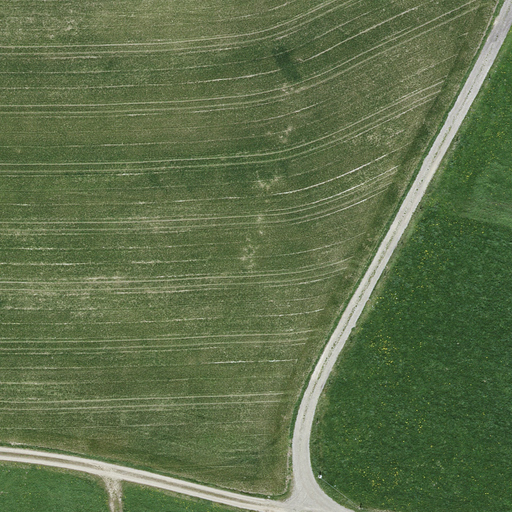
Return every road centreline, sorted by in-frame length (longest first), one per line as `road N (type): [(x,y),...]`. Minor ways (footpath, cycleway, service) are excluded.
road 1 (track): [(314,511),(302,457),(313,390),(507,0)]
road 2 (track): [(290,511),(0,457)]
